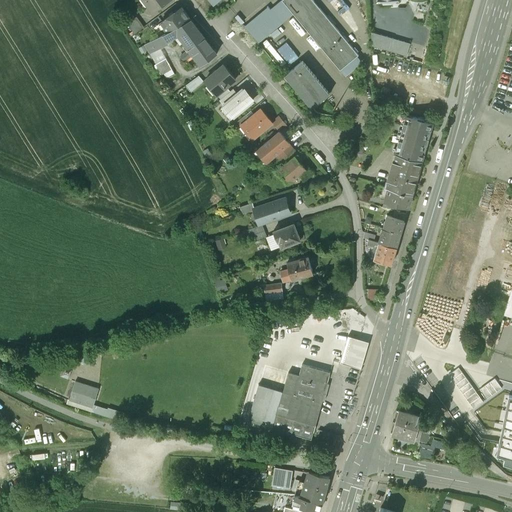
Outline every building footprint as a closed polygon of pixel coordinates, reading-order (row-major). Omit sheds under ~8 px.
[(144,0),(153,12),(169,0),(144,0)] [(358,55),(313,0),(281,0),(340,70),(358,55)] [(181,6),(161,21),(164,25),(162,26),(167,32),(190,19),(181,6)] [(136,16),(127,23),(135,33),(144,26),(136,16)] [(167,32),(163,34),(167,41),(167,40),(173,37),(174,35),(176,37),(178,35),(189,49),(180,56),(184,61),(193,55),(201,64),(216,53),(190,19),(167,32)] [(410,43),(371,32),(372,45),(406,56),(410,43)] [(163,34),(145,44),(150,53),(169,43),(167,40),(167,41),(163,34)] [(165,59),(156,64),(162,74),(171,69),(165,59)] [(329,94),(302,61),(285,76),(311,109),(329,94)] [(236,79),(224,64),(205,80),(217,94),(226,86),(236,79)] [(171,69),(164,74),(166,78),(174,74),(171,69)] [(199,75),(185,85),(190,91),(203,82),(199,75)] [(226,86),(217,94),(221,99),(230,91),(226,86)] [(389,90),(382,88),(380,94),(387,96),(389,90)] [(221,99),(220,100),(224,105),(238,94),(233,89),(230,91),(221,99)] [(224,105),(223,106),(233,117),(253,100),(244,89),(238,94),(224,105)] [(250,119),(244,124),(254,136),(271,122),(261,110),(250,119)] [(398,113),(390,142),(398,144),(406,115),(398,113)] [(246,114),(238,122),(241,126),(244,124),(250,119),(246,114)] [(418,118),(406,115),(398,144),(395,153),(397,154),(422,161),(427,145),(429,139),(428,139),(433,122),(424,120),(424,119),(418,117),(418,118)] [(279,131),(258,148),(269,160),(275,155),(289,143),(279,131)] [(289,143),(275,155),(280,160),(294,148),(289,143)] [(294,148),(280,160),(284,165),(295,156),(296,156),(299,154),(294,148)] [(422,161),(397,154),(393,167),(391,166),(389,174),(391,175),(387,187),(388,188),(412,195),(422,161)] [(284,165),(277,171),(288,184),(299,175),(306,169),(305,168),(296,156),(295,156),(284,165)] [(306,169),(299,175),(303,180),(313,172),(308,166),(305,168),(306,169)] [(412,195),(388,188),(384,201),(385,202),(398,205),(408,209),(412,195)] [(255,208),(253,208),(254,210),(258,223),(289,213),(284,198),(255,208)] [(253,202),(240,206),(243,214),(254,210),(253,208),(255,208),(253,202)] [(398,205),(385,202),(383,207),(394,210),(396,211),(398,205)] [(396,211),(394,210),(392,217),(404,220),(406,214),(396,211)] [(392,217),(387,215),(383,228),(401,233),(405,221),(404,220),(392,217)] [(294,223),(274,231),(275,233),(273,234),(274,237),(276,236),(278,241),(279,240),(282,247),(294,242),(296,242),(298,242),(299,241),(300,240),(300,238),(300,237),(299,235),(298,234),(294,223)] [(262,224),(239,233),(242,239),(252,235),(255,241),(267,237),(262,224)] [(401,234),(383,228),(382,233),(379,242),(396,248),(401,234)] [(378,236),(361,231),(362,238),(368,239),(376,242),(378,236)] [(396,248),(379,242),(374,259),(391,265),(396,248)] [(308,256),(287,262),(289,269),(281,271),(284,281),(313,273),(308,256)] [(282,283),(264,285),(265,293),(283,291),(282,283)] [(369,341),(348,335),(340,361),(361,368),(369,341)] [(84,351),(84,352),(80,352),(80,355),(79,355),(79,356),(55,357),(55,363),(90,362),(90,351),(84,351)] [(442,361),(428,372),(458,412),(472,401),(442,361)] [(300,374),(289,371),(272,426),(312,438),(323,399),(325,400),(330,383),(328,382),(331,371),(303,363),(300,374)] [(99,388),(75,380),(69,398),(93,406),(94,403),(99,388)] [(511,395),(509,395),(496,455),(505,457),(503,463),(511,465),(511,395)] [(121,410),(108,406),(108,408),(94,403),(93,406),(92,410),(118,418),(121,410)] [(421,416),(399,409),(392,433),(414,439),(414,438),(426,442),(431,427),(433,420),(421,417),(421,416)] [(342,435),(319,429),(316,439),(339,446),(342,435)] [(421,442),(418,449),(432,453),(434,446),(421,442)] [(289,469),(275,467),(272,484),(286,486),(289,469)] [(326,486),(306,480),(302,494),(322,500),(326,486)] [(322,500),(302,494),(296,494),(293,503),(319,510),(322,500)]
